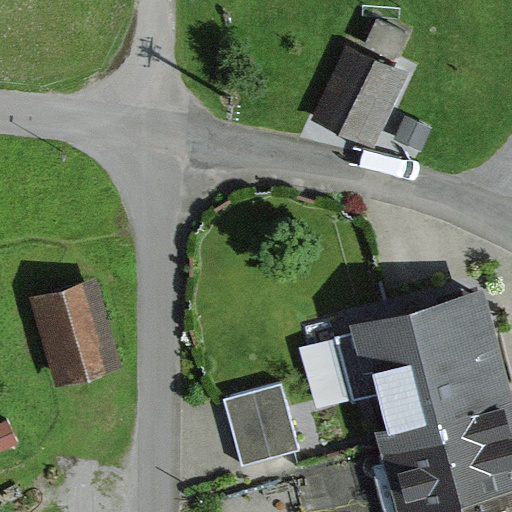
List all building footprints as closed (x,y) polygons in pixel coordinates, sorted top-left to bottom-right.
[(350,47),(311,124),(374,156),(413,79),(350,47)] [(89,270),(29,287),(56,377),(116,359),(89,270)] [(511,511),(511,392),(481,280),(354,314),(408,511),(511,511)] [(279,376),(224,393),(245,459),(299,442),(279,376)] [(0,470),(0,499),(23,493),(16,467),(0,470)]
